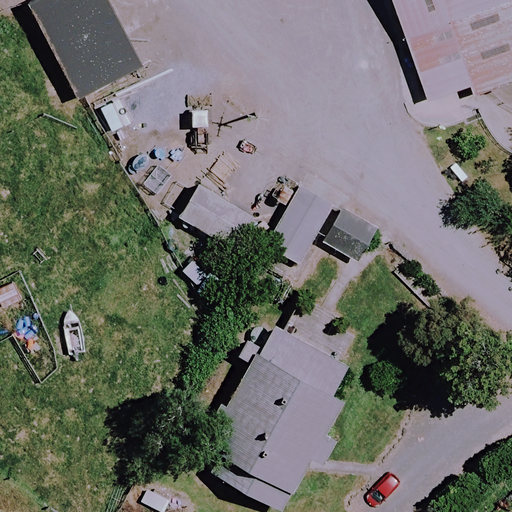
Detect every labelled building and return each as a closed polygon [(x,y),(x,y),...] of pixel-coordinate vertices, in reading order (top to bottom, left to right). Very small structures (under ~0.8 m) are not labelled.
[(137,70),(101,0),(53,0),(30,12),(74,101),(137,70)] [(511,81),(511,0),(390,0),(426,101),(466,87),(470,97),(511,81)] [(314,233),(329,208),(298,190),(264,249),(295,267),(314,233)] [(338,213),(323,238),(359,259),(374,233),(338,213)] [(334,441),(322,434),(341,400),(330,394),(345,367),(271,327),(196,464),(280,510),(307,462),(318,469),(334,441)]
